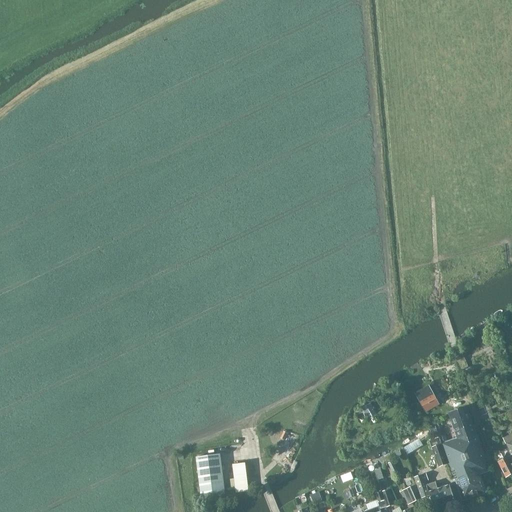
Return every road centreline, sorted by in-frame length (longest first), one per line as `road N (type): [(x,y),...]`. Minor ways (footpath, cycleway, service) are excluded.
road 1 (track): [(506,498),(455,350)]
road 2 (track): [(432,205),(441,309),(455,350)]
